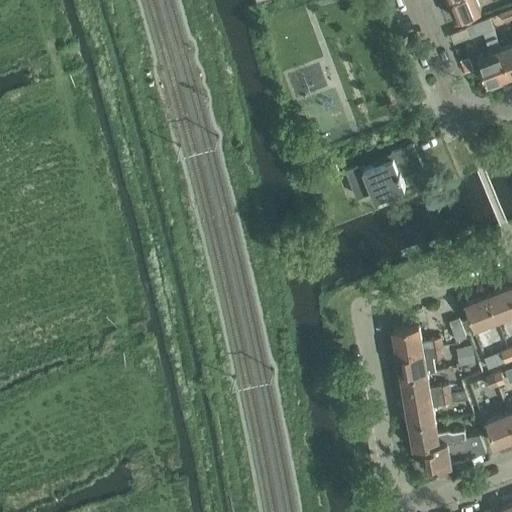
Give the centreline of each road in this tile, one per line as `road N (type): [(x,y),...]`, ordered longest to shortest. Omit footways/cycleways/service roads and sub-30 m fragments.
road 1 (residential): [(403,511),(366,313),(511,251)]
road 2 (residential): [(455,112),(408,0)]
